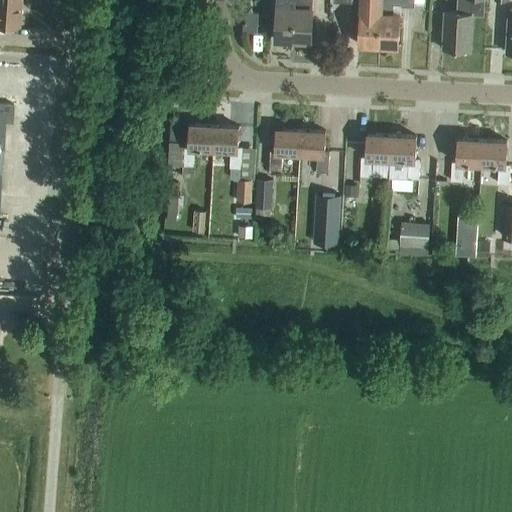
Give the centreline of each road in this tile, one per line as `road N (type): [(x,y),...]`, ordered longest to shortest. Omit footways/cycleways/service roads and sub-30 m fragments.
road 1 (unclassified): [(49,511),(90,0)]
road 2 (residential): [(511,97),(246,82),(221,51),(224,0)]
